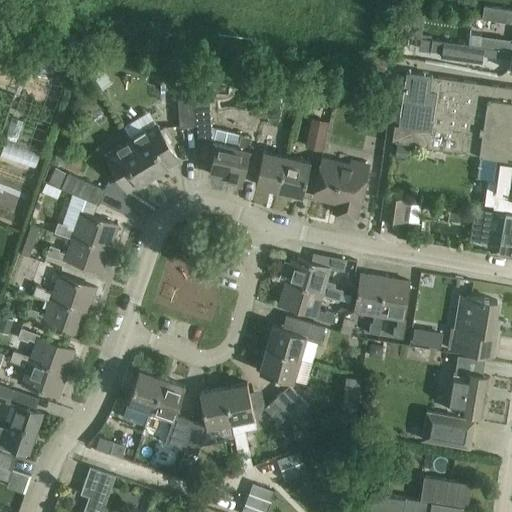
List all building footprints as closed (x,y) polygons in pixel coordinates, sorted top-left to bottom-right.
[(482,19),(511,23),(511,9),(484,5),(482,19)] [(481,36),(479,46),(480,46),(496,48),(508,50),(510,41),(510,40),(481,36)] [(431,39),(429,50),(431,50),(434,51),(441,52),(440,57),(453,59),(474,61),(475,54),(510,59),(509,71),(510,71),(511,71),(511,50),(508,50),(496,48),(480,46),(479,46),(472,45),(435,40),(431,39)] [(394,125),(391,142),(480,155),(477,177),(488,179),(484,204),(494,205),(494,208),(511,210),(511,87),(406,72),(398,126),(394,125)] [(175,76),(159,74),(160,90),(176,89),(176,86),(175,76)] [(353,75),(352,87),(361,88),(362,76),(353,75)] [(374,75),(371,98),(389,100),(392,78),(386,77),(374,75)] [(198,143),(212,142),(217,143),(210,174),(242,181),(251,137),(240,135),(241,134),(212,127),(210,102),(208,84),(193,85),(195,125),(196,125),(198,143)] [(193,85),(176,86),(176,89),(179,126),(195,125),(193,85)] [(299,103),(300,94),(284,92),(283,101),(299,103)] [(300,94),(299,103),(315,105),(317,96),(300,94)] [(148,111),(123,126),(130,139),(152,175),(178,159),(156,123),(148,111)] [(337,151),(341,122),(323,119),(319,148),(337,151)] [(130,139),(105,154),(126,190),(152,175),(130,139)] [(407,158),(408,146),(396,144),(394,157),(407,158)] [(15,147),(12,161),(49,168),(52,154),(15,147)] [(255,184),(279,190),(286,156),(263,150),(255,184)] [(310,161),(286,156),(279,190),(303,195),(310,161)] [(65,168),(77,173),(82,161),(70,157),(65,168)] [(323,160),(315,195),(343,202),(341,212),(355,216),(367,165),(353,161),(351,167),(323,160)] [(47,183),(61,188),(98,204),(105,189),(54,167),(47,183)] [(404,221),(406,198),(383,196),(381,218),(404,221)] [(416,200),(410,220),(432,227),(438,206),(416,200)] [(511,214),(506,214),(485,210),(480,243),(500,246),(499,252),(511,253),(511,214)] [(118,224),(99,218),(81,212),(75,229),(67,227),(68,225),(58,221),(54,231),(72,238),(73,235),(110,248),(118,224)] [(67,259),(83,265),(102,271),(110,248),(73,235),(72,238),(67,253),(59,250),(60,248),(50,245),(46,254),(66,261),(67,259)] [(59,275),(63,265),(28,252),(20,273),(38,280),(42,269),(59,275)] [(285,262),(280,277),(286,279),(286,280),(323,291),(322,295),(340,300),(343,290),(333,287),(332,289),(324,287),(333,256),(313,253),(311,262),(293,257),(291,264),(285,262)] [(378,333),(381,316),(378,316),(385,277),(361,273),(354,311),(373,314),(372,322),(370,321),(369,332),(378,333)] [(32,294),(50,300),(51,298),(88,310),(96,287),(59,274),(53,293),(45,290),(46,287),(36,284),(32,294)] [(378,316),(381,316),(397,319),(396,326),(394,326),(392,336),(403,338),(406,319),(403,318),(409,281),(385,277),(378,316)] [(286,280),(279,304),(298,309),(315,315),(314,318),(333,323),(337,313),(326,310),(325,312),(318,310),(322,295),(323,291),(286,280)] [(451,327),(447,347),(492,355),(496,335),(491,334),(497,301),(456,294),(456,295),(458,295),(452,328),(451,327)] [(44,321),(61,327),(80,334),(88,310),(51,298),(50,300),(45,314),(37,311),(38,309),(28,306),(24,316),(44,323),(44,321)] [(0,315),(0,330),(7,333),(12,320),(0,315)] [(300,358),(300,357),(305,338),(320,342),(325,327),(285,316),(282,327),(273,324),(266,348),(300,358)] [(344,318),(340,332),(350,335),(354,321),(344,318)] [(29,360),(66,373),(74,350),(39,337),(40,333),(21,326),(17,337),(27,340),(28,338),(36,341),(31,355),(29,360)] [(431,330),(428,345),(440,346),(442,331),(431,330)] [(369,341),(366,356),(381,359),(384,344),(369,341)] [(293,381),(300,358),(266,348),(259,371),(293,381)] [(58,396),(66,373),(29,360),(31,355),(13,349),(9,359),(19,362),(20,360),(28,363),(21,383),(58,396)] [(139,369),(127,402),(150,410),(162,377),(139,369)] [(489,376),(469,373),(455,370),(448,409),(482,415),(489,376)] [(162,377),(150,410),(173,418),(165,443),(185,450),(194,421),(175,414),(178,404),(185,385),(162,377)] [(345,377),(344,390),(359,392),(361,378),(345,377)] [(247,383),(223,388),(230,422),(232,422),(242,467),(252,465),(244,429),(256,427),(247,383)] [(30,396),(12,389),(0,385),(0,399),(17,406),(8,429),(0,426),(0,447),(3,449),(2,451),(0,450),(0,466),(11,470),(16,456),(23,459),(26,452),(28,452),(42,412),(27,407),(30,396)] [(289,385),(282,391),(273,399),(287,413),(292,419),(308,404),(289,385)] [(194,421),(185,450),(197,454),(206,427),(230,422),(223,388),(199,393),(203,412),(206,425),(194,421)] [(278,421),(283,416),(287,413),(273,399),(265,407),(278,421)] [(472,419),(426,411),(421,440),(467,448),(472,419)] [(110,453),(122,457),(125,446),(114,442),(114,440),(100,435),(95,448),(110,453)] [(299,451),(277,459),(281,470),(303,462),(299,451)] [(303,462),(281,470),(284,480),(306,472),(303,462)] [(18,485),(36,492),(41,477),(23,471),(18,485)] [(371,491),(368,511),(367,511),(461,511),(463,506),(467,506),(471,483),(423,475),(420,499),(371,491)] [(83,511),(84,511),(102,511),(111,487),(85,478),(80,494),(88,496),(83,511)] [(253,482),(249,493),(270,501),(274,491),(253,482)] [(249,493),(244,503),(266,511),(270,501),(249,493)] [(244,503),(241,511),(266,511),(244,503)]
